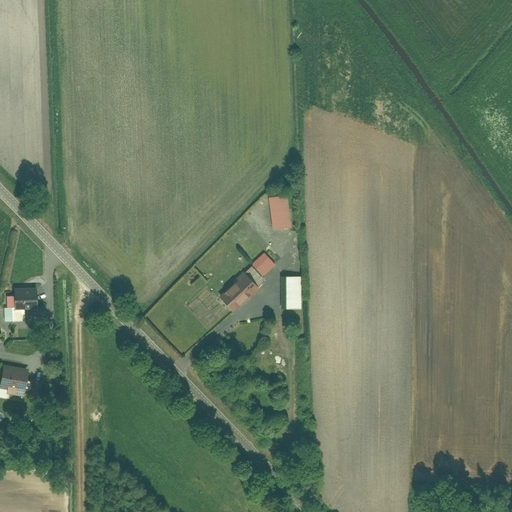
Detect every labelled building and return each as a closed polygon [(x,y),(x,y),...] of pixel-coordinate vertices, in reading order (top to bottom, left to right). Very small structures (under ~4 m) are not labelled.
[(268,200),(272,232),(291,230),(287,198),(268,200)] [(239,250),(252,264),(264,253),(251,239),(239,250)] [(268,251),(252,266),(262,276),(274,265),(272,263),(276,259),(268,251)] [(243,274),(218,298),(232,315),(259,291),(243,274)] [(284,276),(285,309),(300,308),(299,276),(284,276)] [(35,307),(35,288),(15,289),(16,307),(23,307),(35,307)] [(24,321),(23,307),(16,307),(5,308),(5,322),(24,321)] [(25,370),(2,366),(0,381),(0,386),(22,390),(24,377),(25,370)] [(24,377),(22,390),(38,393),(40,379),(24,377)]
